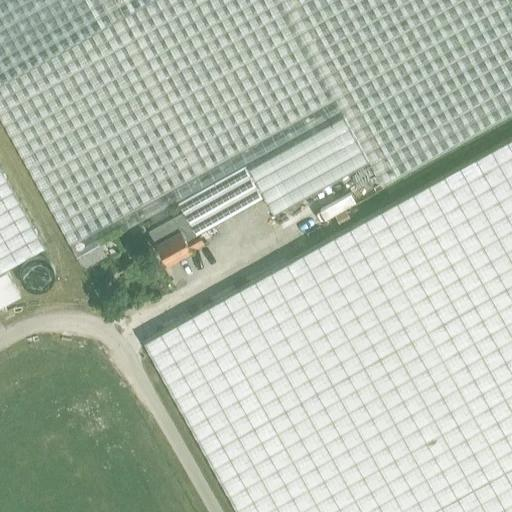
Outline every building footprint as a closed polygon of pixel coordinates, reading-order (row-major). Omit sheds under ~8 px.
[(273,210),(370,156),(384,182),(511,111),(511,3),(510,0),(0,0),(0,115),(76,253),(178,199),(184,209),(148,230),(155,243),(157,242),(167,261),(203,243),(196,231),(264,193),(273,210)] [(511,511),(511,134),(144,339),(238,511),(511,511)] [(0,269),(44,244),(0,165),(0,269)] [(346,211),(336,217),(340,224),(350,218),(346,211)] [(52,263),(50,261),(48,259),(45,258),(42,257),(40,256),(37,256),(34,256),(31,257),(28,259),(26,260),(24,263),(22,265),(21,268),(20,271),(20,274),(20,277),(21,279),(22,282),(24,285),(26,287),(28,289),(31,290),(34,291),(37,291),(40,291),(43,290),(46,289),(48,288),(50,286),(52,283),(54,281),(55,278),(55,275),(55,272),(55,269),(54,266),(52,263)] [(0,275),(0,306),(3,305),(8,312),(15,308),(11,301),(22,295),(8,271),(0,275)]
